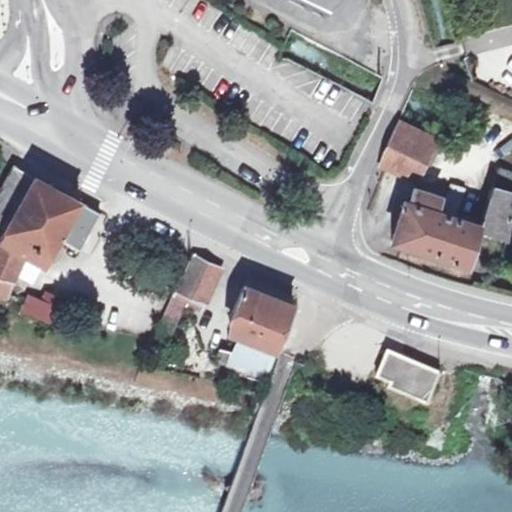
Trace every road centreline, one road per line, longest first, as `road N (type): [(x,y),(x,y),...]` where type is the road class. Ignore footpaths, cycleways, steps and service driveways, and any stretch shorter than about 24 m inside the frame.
road 1 (secondary): [(23,114),(329,269)]
road 2 (unclassified): [(329,269),(352,190),(397,87),(413,22),(404,0)]
road 3 (unclassified): [(329,269),(231,511)]
road 4 (secondary): [(329,269),(437,312),(511,330)]
